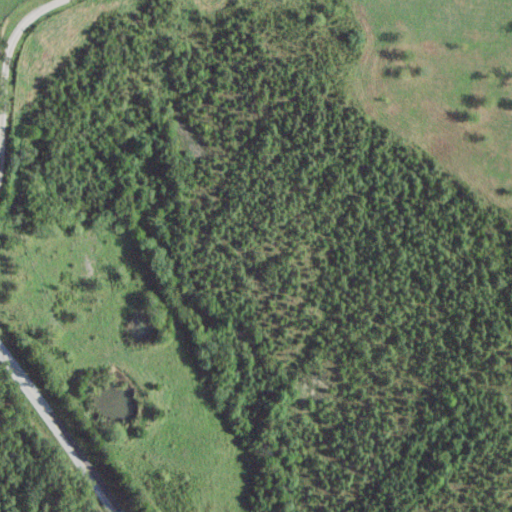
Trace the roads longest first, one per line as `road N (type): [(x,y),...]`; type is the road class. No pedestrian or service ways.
road 1 (residential): [(0,130),(11,35),(57,0)]
road 2 (tertiary): [(62,511),(0,401)]
